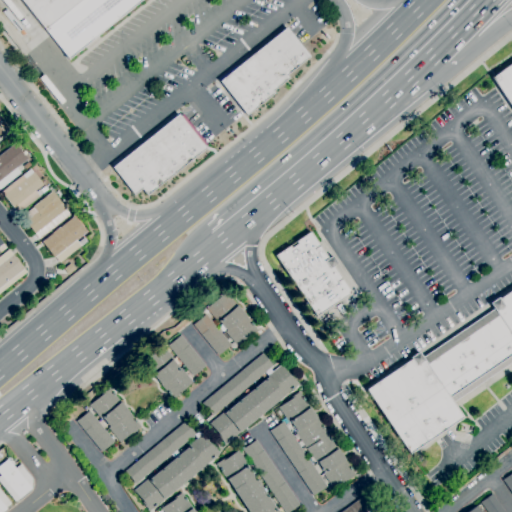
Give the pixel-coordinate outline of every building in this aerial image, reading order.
[(141,0),(68,59),(20,0),(141,0)] [(246,115),(219,81),(286,28),(309,57),(285,75),(288,78),(272,91),(274,93),(246,115)] [(511,109),(491,78),(511,63),(511,109)] [(147,195),(141,189),(133,195),(111,168),(178,115),(179,117),(182,114),(207,145),(204,147),(205,149),(147,195)] [(0,189),(0,154),(15,143),(27,160),(16,168),(20,174),(0,189)] [(18,214),(0,192),(30,169),(33,173),(34,172),(43,184),(35,191),(36,192),(39,190),(40,191),(45,187),(48,190),(39,196),(40,197),(18,214)] [(39,239),(21,217),(33,207),(32,207),(52,191),(66,209),(65,209),(70,215),(39,239)] [(59,263),(54,257),(53,258),(41,242),(52,234),(52,233),(59,227),(60,227),(74,216),(86,232),(76,240),(77,242),(83,238),(87,242),(80,247),(59,263)] [(316,316),(275,256),(309,233),(318,246),(319,246),(327,259),(331,256),(336,264),(332,267),(341,279),(350,293),(316,316)] [(0,292),(0,256),(9,250),(26,272),(0,292)] [(511,290),(511,361),(452,403),(462,418),(409,454),(366,390),(410,360),(409,358),(417,353),(421,358),(493,309),(489,304),(497,298),(498,300),(511,290)] [(237,347),(224,332),(226,331),(218,322),(217,323),(205,308),(218,297),(224,291),(237,306),(238,305),(246,316),(256,328),(252,330),(255,333),(237,347)] [(218,356),(192,325),(205,314),(231,345),(218,356)] [(193,377),(167,346),(180,335),(205,366),(193,377)] [(173,400),(160,385),(162,384),(153,374),(142,362),(161,345),(173,359),(172,360),(192,383),(173,400)] [(212,416),(201,403),(262,353),(273,366),(212,416)] [(222,442),(220,439),(221,438),(209,424),(223,413),(224,414),(268,377),(267,376),(281,365),(289,375),(290,374),(296,381),(293,383),(296,386),(283,397),(230,441),(228,438),(222,442)] [(119,443),(107,428),(109,427),(102,419),(101,420),(89,405),(109,388),(120,402),(128,413),(129,412),(139,425),(136,427),(138,429),(133,434),(132,432),(119,443)] [(332,489),(322,474),(324,473),(317,463),(316,464),(306,449),(319,440),(318,438),(305,448),(295,433),(296,432),(289,422),(288,423),(281,412),(276,416),(273,411),(292,398),(291,397),(295,393),(297,396),(301,394),(354,472),(350,475),(352,477),(346,482),(345,481),(332,489)] [(101,453),(76,422),(89,411),(114,442),(101,453)] [(135,485),(124,472),(185,421),(196,434),(135,485)] [(313,496),(269,431),(283,422),(326,487),(313,496)] [(151,510),(149,507),(146,509),(141,503),(142,502),(133,491),(147,480),(148,481),(188,447),(188,446),(203,433),(217,451),(215,453),(217,455),(204,466),(164,499),(165,499),(151,510)] [(290,511),(283,511),(242,450),(256,440),(300,505),(290,511)] [(248,511),(227,481),(217,467),(220,465),(218,462),(224,458),(225,459),(238,450),(248,465),(246,466),(276,511),(278,510),(279,511),(248,511)] [(15,502),(0,483),(0,465),(7,459),(10,462),(11,460),(14,464),(13,465),(15,469),(20,464),(32,479),(31,488),(32,489),(30,490),(20,498),(15,502)] [(511,494),(502,480),(511,472),(511,494)] [(0,511),(0,490),(11,503),(6,507),(6,508),(5,509),(6,510),(3,511),(0,511)] [(486,511),(480,502),(492,494),(504,511),(486,511)] [(163,511),(161,509),(173,500),(172,499),(178,495),(180,498),(183,496),(193,511),(163,511)] [(364,511),(341,511),(362,497),(370,508),(364,511)]
